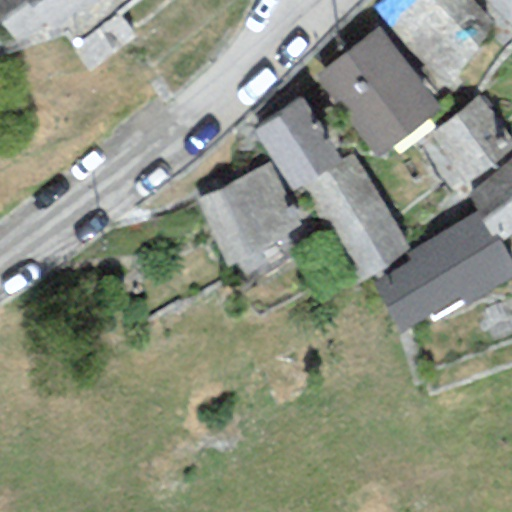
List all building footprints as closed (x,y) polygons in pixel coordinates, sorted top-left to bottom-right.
[(94,0),(0,0),(0,20),(19,46),(48,25),(52,31),(94,0)] [(380,0),(371,8),(421,68),(416,72),(434,94),(443,85),(453,90),(461,83),(454,78),(492,23),(470,0),(380,0)] [(511,29),(511,0),(482,0),(511,31),(511,29)] [(375,158),(439,111),(377,27),(313,75),(375,158)] [(511,149),(511,141),(476,97),(418,143),(459,193),(511,149)] [(340,160),(301,98),(252,131),(290,192),(299,186),(340,160)] [(351,156),(300,187),(322,222),(327,219),(361,278),(407,250),(351,156)] [(511,232),(511,157),(464,195),(477,212),(500,241),(511,232)] [(300,225),(269,163),(195,200),(229,268),(237,264),(249,287),(299,261),(285,233),(300,225)] [(511,262),(500,241),(477,212),(406,253),(410,260),(371,282),(398,332),(459,297),(465,307),(511,278),(511,262)]
